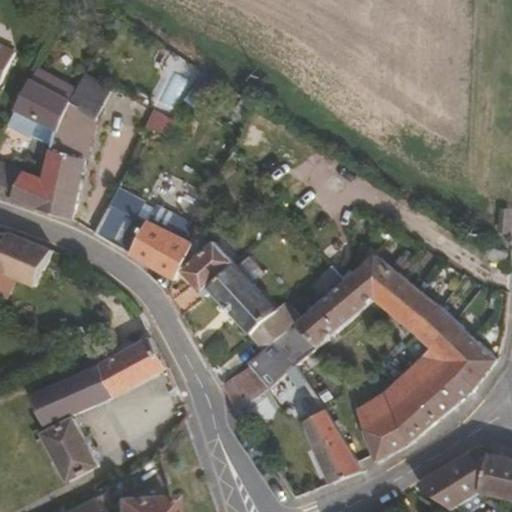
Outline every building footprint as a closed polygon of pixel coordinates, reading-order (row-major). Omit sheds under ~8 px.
[(0,94),(1,95),(17,58),(0,50),(0,94)] [(62,135),(73,113),(80,100),(41,81),(32,94),(20,117),(62,135)] [(148,128),(166,135),(172,119),(154,112),(148,128)] [(89,192),(101,126),(73,113),(62,135),(52,186),(33,181),(21,211),(54,223),(81,230),(85,208),(89,192)] [(94,210),(97,195),(89,192),(85,208),(94,210)] [(217,219),(222,209),(211,205),(206,216),(217,219)] [(507,234),(509,220),(493,220),(492,233),(507,234)] [(196,260),(217,239),(203,224),(191,250),(189,255),(196,260)] [(191,250),(149,227),(135,255),(179,280),(189,255),(191,250)] [(41,294),(60,256),(15,237),(0,268),(0,304),(4,307),(16,283),(41,294)] [(506,254),(507,239),(492,239),(491,253),(506,254)] [(209,294),(240,264),(221,244),(190,274),(209,294)] [(372,260),(362,253),(354,260),(364,268),(372,260)] [(293,370),(373,302),(416,336),(439,310),(423,297),(372,260),(364,268),(248,368),(250,371),(270,392),(293,370)] [(292,320),(240,264),(209,294),(212,297),(216,293),(266,344),(292,320)] [(473,340),(439,310),(416,336),(432,349),(450,366),(473,340)] [(52,343),(58,336),(50,330),(44,336),(52,343)] [(172,376),(177,373),(159,339),(109,368),(124,403),(154,386),(172,376)] [(477,390),(499,362),(473,340),(450,366),(477,390)] [(477,390),(450,366),(432,349),(416,367),(461,408),(477,390)] [(411,449),(461,408),(416,367),(386,400),(401,416),(370,435),(381,467),(411,449)] [(79,424),(124,403),(109,368),(48,395),(62,430),(46,439),(73,487),(105,470),(79,424)] [(270,392),(250,371),(223,393),(239,418),(270,392)] [(162,401),(180,391),(172,376),(154,386),(162,401)] [(62,430),(48,395),(31,402),(46,439),(62,430)] [(342,444),(311,396),(294,408),(305,425),(319,455),(342,444)] [(401,416),(386,400),(363,414),(370,435),(401,416)] [(364,476),(342,444),(319,455),(333,488),(364,476)] [(511,463),(477,456),(420,490),(450,511),(464,511),(463,508),(481,497),(511,503),(511,463)] [(72,511),(81,508),(73,492),(62,498),(69,511),(72,511)] [(173,511),(173,503),(107,510),(99,496),(81,508),(72,511),(173,511)]
